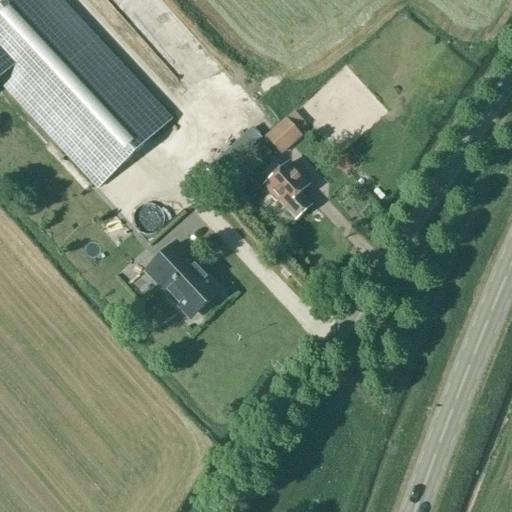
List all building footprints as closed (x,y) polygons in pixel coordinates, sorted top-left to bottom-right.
[(7,0),(0,7),(0,85),(98,188),(171,120),(57,0),(7,0)] [(263,136),(280,155),(301,135),(284,117),(263,136)] [(282,170),(274,163),(264,172),(271,180),(264,186),(295,221),(312,206),(301,194),(309,186),(289,164),(282,170)] [(219,179),(228,189),(243,176),(234,165),(219,179)] [(157,262),(147,271),(159,284),(188,315),(194,309),(198,313),(214,298),(210,294),(216,289),(175,245),(157,262)]
